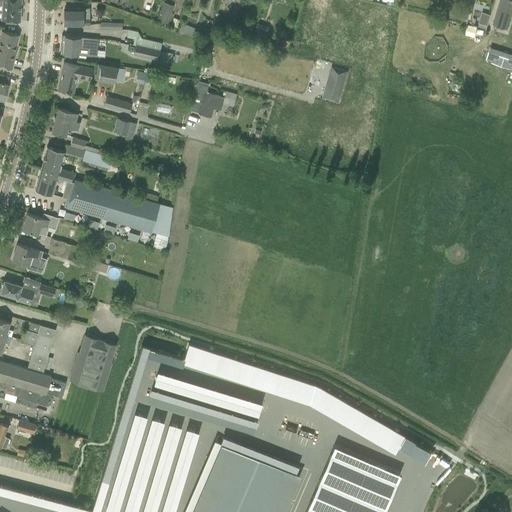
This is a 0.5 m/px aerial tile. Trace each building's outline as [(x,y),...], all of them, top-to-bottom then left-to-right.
[(0,0),(0,1),(3,1),(2,18),(2,20),(19,21),(20,0),(0,0)] [(511,0),(501,0),(501,3),(494,24),(506,28),(511,8),(511,0)] [(169,24),(175,6),(162,1),(156,19),(169,24)] [(64,25),(74,25),(89,25),(89,8),(82,8),(64,8),(64,25)] [(482,12),(479,22),(487,25),(490,14),(482,12)] [(179,20),(173,18),(171,25),(177,27),(179,20)] [(110,23),(110,22),(101,22),(101,30),(121,31),(122,23),(110,23)] [(182,23),(179,31),(186,33),(189,26),(182,23)] [(257,23),(254,31),(265,34),(267,26),(257,23)] [(14,51),(18,34),(9,32),(1,30),(0,36),(0,66),(11,69),(16,51),(14,51)] [(62,35),(60,54),(60,53),(70,54),(77,55),(96,57),(98,38),(72,36),(62,35)] [(101,49),(101,57),(121,56),(120,47),(117,47),(117,38),(98,38),(99,49),(101,49)] [(160,50),(133,43),(133,44),(136,45),(134,56),(158,61),(161,51),(160,50)] [(486,59),(511,67),(511,54),(490,47),(486,59)] [(63,63),(58,89),(72,92),(76,75),(89,78),(91,69),(63,63)] [(94,78),(113,81),(114,80),(122,81),(124,69),(97,64),(96,73),(94,73),(94,78)] [(329,75),(332,76),(328,89),(325,88),(322,97),(338,102),(347,71),(331,66),(329,75)] [(146,72),(143,82),(158,86),(159,83),(161,76),(151,73),(146,72)] [(197,83),(189,110),(198,112),(198,114),(210,117),(213,108),(220,110),(222,103),(233,106),(236,94),(225,91),(224,97),(205,91),(207,86),(206,85),(197,83)] [(103,105),(129,112),(131,104),(106,96),(103,105)] [(156,111),(168,113),(170,106),(157,103),(156,111)] [(75,121),(77,113),(58,108),(51,131),(65,135),(67,127),(76,129),(78,122),(75,121)] [(117,118),(113,130),(126,134),(130,121),(117,118)] [(72,137),(70,145),(70,146),(84,150),(96,153),(97,150),(84,146),(85,141),(72,137)] [(47,146),(41,167),(58,172),(56,178),(57,178),(63,180),(63,179),(67,180),(70,181),(72,176),(73,171),(60,168),(64,153),(64,151),(63,151),(56,149),(47,146)] [(82,158),(82,160),(109,168),(111,158),(96,154),(96,153),(84,150),(82,158)] [(41,167),(35,189),(44,192),(52,194),(57,178),(56,178),(58,172),(41,167)] [(151,200),(141,197),(75,178),(66,207),(151,231),(159,202),(151,200)] [(143,191),(141,197),(151,200),(153,194),(143,191)] [(27,213),(22,228),(31,231),(37,233),(45,235),(48,226),(52,216),(43,213),(41,218),(36,216),(27,213)] [(128,225),(126,232),(137,235),(139,228),(128,225)] [(97,231),(95,237),(103,239),(105,233),(97,231)] [(52,238),(49,245),(68,251),(70,244),(52,238)] [(12,259),(27,264),(30,254),(38,257),(40,251),(17,243),(12,259)] [(76,246),(70,244),(68,251),(74,253),(76,246)] [(68,251),(49,245),(47,252),(66,258),(68,251)] [(96,262),(94,268),(105,272),(107,265),(96,262)] [(0,291),(0,292),(17,297),(16,300),(29,304),(33,291),(20,287),(21,285),(3,280),(3,282),(1,282),(0,285),(1,287),(0,291)] [(52,296),(55,287),(40,283),(37,291),(52,296)] [(0,319),(0,333),(5,335),(9,322),(0,319)] [(21,342),(33,346),(48,351),(55,329),(30,322),(27,330),(24,329),(21,342)] [(5,335),(0,333),(0,351),(2,344),(8,346),(11,336),(5,335)] [(115,344),(100,339),(100,338),(99,339),(84,334),(79,352),(77,352),(69,379),(102,390),(111,362),(109,362),(115,344)] [(48,351),(33,346),(28,362),(27,367),(42,372),(48,351)] [(0,381),(51,396),(51,394),(61,397),(63,392),(65,382),(50,377),(51,376),(0,360),(0,381)] [(152,401),(157,370),(129,365),(125,392),(145,396),(144,399),(152,401)] [(0,399),(2,400),(2,399),(14,402),(35,408),(36,403),(47,406),(51,396),(0,381),(0,399)] [(16,428),(32,433),(35,425),(19,419),(16,428)] [(0,447),(1,446),(2,447),(4,446),(5,444),(6,440),(6,438),(5,437),(4,436),(8,424),(5,423),(5,424),(2,423),(2,422),(0,421),(0,447)] [(300,511),(309,486),(298,482),(302,469),(216,441),(192,511),(300,511)] [(0,501),(45,511),(131,511),(0,481),(0,501)] [(305,511),(319,511),(326,492),(314,488),(305,511)] [(330,494),(325,511),(338,511),(342,497),(330,494)] [(356,511),(359,504),(348,500),(343,511),(356,511)]
